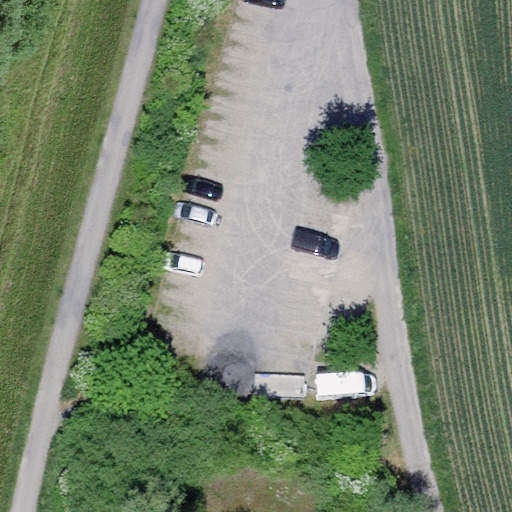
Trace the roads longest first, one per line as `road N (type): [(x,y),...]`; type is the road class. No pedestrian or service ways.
road 1 (track): [(156,0),(24,511)]
road 2 (track): [(430,511),(384,291),(342,0)]
road 3 (track): [(68,0),(0,219)]
